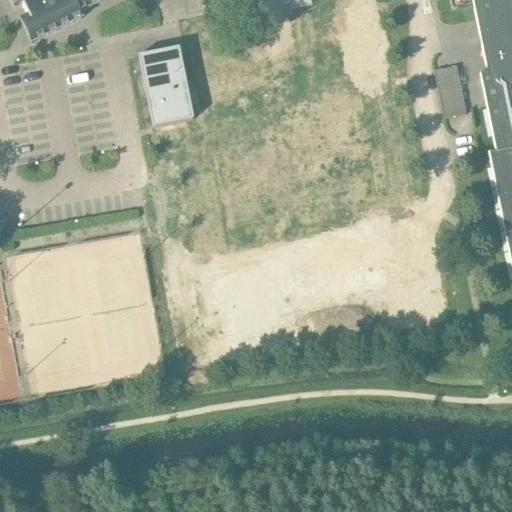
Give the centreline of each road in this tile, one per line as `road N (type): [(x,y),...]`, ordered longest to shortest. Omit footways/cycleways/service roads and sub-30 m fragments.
road 1 (residential): [(416,228),(436,309),(189,353),(154,179),(6,205),(0,163)]
road 2 (residential): [(416,228),(442,187),(417,86),(422,0)]
